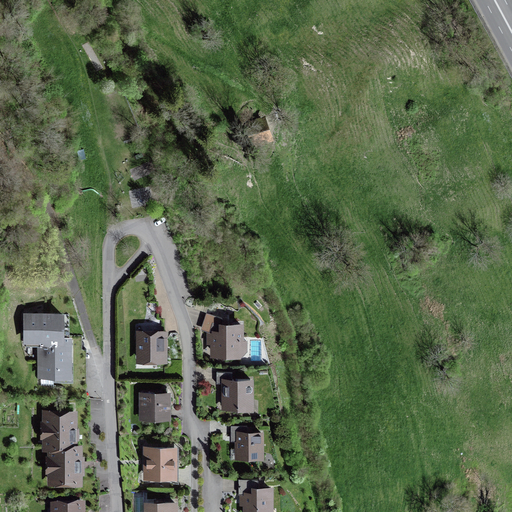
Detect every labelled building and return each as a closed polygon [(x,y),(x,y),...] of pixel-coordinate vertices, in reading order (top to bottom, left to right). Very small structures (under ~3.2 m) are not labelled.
[(270,136),(264,120),(247,126),(253,142),(270,136)] [(241,324),(222,325),(222,318),(209,313),(206,321),(208,322),(206,330),(213,332),(213,352),(227,352),(227,349),(238,349),(241,346),(241,324)] [(62,314),(26,314),(26,339),(40,339),(40,374),(69,374),(69,335),(62,335),(62,314)] [(165,333),(139,332),(139,358),(161,359),(161,348),(165,348),(165,333)] [(232,371),(216,371),(216,383),(225,383),(225,407),(251,407),(250,379),(232,379),(232,371)] [(167,392),(142,392),(142,414),(155,414),(155,418),(168,418),(167,392)] [(51,446),(73,446),(73,412),(46,412),(46,446),(51,446)] [(247,426),(232,425),(232,436),(237,436),(237,448),(241,448),(241,457),(252,457),(252,452),(261,452),(261,433),(247,432),(247,426)] [(78,446),(73,446),(51,446),(51,464),(78,464),(78,446)] [(173,447),(147,447),(147,476),(173,476),(173,447)] [(78,481),(78,464),(51,464),(51,482),(66,481),(66,494),(95,494),(95,481),(78,481)] [(258,479),(241,479),(241,498),(246,498),(246,511),(270,511),(270,488),(258,488),(258,479)] [(95,494),(66,494),(66,507),(81,507),(95,507),(95,494)] [(174,511),(175,503),(147,503),(147,511),(174,511)]
